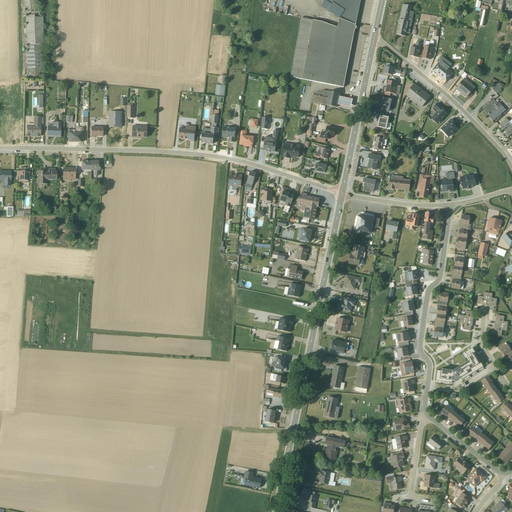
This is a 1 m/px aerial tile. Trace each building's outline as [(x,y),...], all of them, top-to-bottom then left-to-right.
[(24,0),(27,68),(30,68),(30,78),(39,77),(39,68),(42,68),(40,11),(36,11),(35,0),(24,0)] [(330,13),(339,19),(356,26),(360,0),(322,0),(324,1),(320,7),(328,12),(327,13),(330,14),(330,13)] [(411,7),(402,5),(399,21),(396,35),(405,37),(405,34),(409,34),(413,13),(410,12),(411,7)] [(343,88),(356,26),(339,19),(337,28),(321,22),(312,21),(301,19),(290,78),(343,88)] [(410,56),(416,58),(417,54),(418,54),(421,43),(420,43),(421,41),(417,40),(416,42),(415,46),(412,46),(410,56)] [(421,59),(429,60),(429,59),(430,59),(433,45),(433,42),(430,41),(430,43),(425,42),(421,59)] [(442,65),(439,63),(432,71),(446,82),(452,74),(446,69),(446,68),(443,65),(442,65)] [(385,67),(383,74),(399,78),(399,79),(403,79),(405,71),(393,69),(393,68),(389,67),(390,65),(386,64),(385,67)] [(464,79),(455,89),(465,98),(475,87),(464,79),(467,76),(464,73),(461,76),(461,77),(464,79)] [(215,96),(223,97),(225,79),(222,79),(221,86),(216,86),(215,96)] [(390,94),(395,95),(397,83),(386,81),(385,86),(386,86),(386,88),(385,88),(384,95),(390,97),(390,94)] [(414,85),(405,96),(421,108),(429,97),(414,85)] [(496,94),(501,90),(497,85),(492,89),(496,94)] [(311,102),(336,108),(336,105),(338,97),(339,94),(322,91),(313,94),(311,102)] [(352,100),(338,97),(336,105),(350,108),(352,100)] [(391,100),(383,99),(380,110),(388,112),(391,100)] [(493,122),(505,110),(499,103),(497,104),(493,100),(482,110),(493,122)] [(437,104),(433,109),(436,112),(430,119),(437,125),(447,114),(442,110),(443,109),(437,104)] [(110,128),(113,128),(114,128),(121,128),(121,113),(121,112),(121,108),(116,108),(116,112),(110,112),(110,128)] [(216,128),(216,124),(217,124),(218,111),(213,110),(212,116),(211,124),(211,128),(210,128),(209,135),(202,134),(201,143),(212,145),(214,136),(218,136),(219,129),(216,128)] [(2,114),(1,126),(11,126),(12,114),(2,114)] [(388,118),(379,116),(377,128),(390,130),(391,124),(387,123),(388,118)] [(40,137),(40,117),(33,117),(33,124),(27,124),(26,137),(40,137)] [(315,125),(316,119),(315,119),(309,118),(308,124),(306,135),(306,139),(309,139),(309,136),(312,136),(312,134),(318,135),(318,133),(312,132),(313,128),(314,128),(314,125),(315,125)] [(506,119),(498,126),(503,131),(504,130),(506,132),(504,134),(507,138),(511,133),(511,120),(509,122),(506,119)] [(440,130),(448,138),(450,136),(454,133),(453,133),(457,129),(454,126),(455,124),(451,120),(440,130)] [(60,137),(60,123),(55,123),(54,126),(47,126),(47,137),(60,137)] [(133,126),(132,139),(141,139),(141,138),(146,138),(147,126),(133,126)] [(179,129),(178,139),(189,140),(189,142),(194,142),(195,127),(186,126),(186,129),(179,129)] [(231,128),(223,127),(221,137),(226,138),(226,137),(229,137),(229,142),(234,143),(235,129),(231,129),(231,128)] [(75,128),(75,143),(82,143),(82,139),(83,139),(83,128),(75,128)] [(91,128),(90,138),(94,138),(94,137),(102,137),(102,128),(91,128)] [(318,138),(317,142),(324,144),(325,139),(329,140),(329,136),(333,136),(335,130),(326,128),(325,134),(320,133),(319,136),(319,138),(318,138)] [(278,134),(278,133),(278,130),(274,129),(272,139),(266,139),(266,142),(264,142),(263,147),(266,148),(266,151),(267,152),(269,153),(269,152),(274,152),(276,140),(277,140),(278,137),(279,134),(278,134)] [(68,142),(75,143),(75,130),(67,130),(67,138),(68,138),(68,142)] [(246,132),(241,131),(239,145),(244,145),(245,144),(247,144),(247,147),(251,147),(251,145),(252,145),(253,136),(246,135),(246,132)] [(375,142),(374,149),(381,150),(382,145),(386,146),(386,141),(387,141),(388,136),(381,135),(380,139),(374,138),(374,142),(375,142)] [(284,144),(282,158),(289,159),(290,158),(293,159),(293,157),(298,158),(300,146),(284,144)] [(329,154),(329,150),(317,148),(316,152),(314,152),(313,157),(327,160),(328,153),(329,154)] [(380,162),(381,157),(369,154),(368,159),(370,160),(369,162),(367,169),(376,170),(377,164),(377,161),(380,162)] [(81,162),(81,171),(90,171),(91,162),(81,162)] [(94,176),(98,176),(98,172),(99,172),(99,166),(98,166),(98,162),(91,162),(91,172),(94,172),(94,176)] [(326,166),(316,164),(314,172),(324,174),(326,166)] [(18,178),(18,181),(18,183),(27,183),(27,181),(29,181),(29,177),(32,177),(32,169),(22,168),(20,168),(20,172),(16,172),(16,177),(18,178)] [(36,179),(36,184),(47,185),(47,181),(52,181),(52,180),(56,181),(56,173),(55,173),(55,169),(42,169),(42,172),(37,171),(37,179),(36,179)] [(75,169),(63,169),(62,180),(74,181),(75,169)] [(3,186),(10,186),(10,172),(0,171),(0,181),(3,182),(3,186)] [(245,191),(249,192),(250,191),(251,189),(255,174),(249,172),(245,187),(246,188),(245,191)] [(441,180),(442,192),(446,192),(446,191),(449,191),(449,193),(453,192),(456,191),(456,185),(453,185),(451,173),(445,174),(445,179),(441,180)] [(228,190),(229,190),(229,191),(234,191),(235,191),(235,190),(236,190),(236,189),(238,189),(238,188),(240,188),(241,176),(234,175),(234,177),(229,176),(228,190)] [(433,185),(434,177),(420,175),(417,192),(420,192),(419,198),(426,199),(429,185),(433,185)] [(459,178),(460,184),(461,187),(462,187),(462,190),(466,189),(467,190),(470,189),(470,188),(476,186),(473,176),(470,177),(469,175),(459,178)] [(391,176),(391,178),(390,178),(389,189),(394,190),(394,189),(404,190),(404,192),(408,192),(410,180),(403,180),(403,177),(391,176)] [(375,181),(364,179),(363,183),(365,184),(365,186),(363,191),(367,192),(370,193),(370,192),(372,193),(375,181)] [(288,189),(282,187),(280,191),(282,192),(280,196),(281,197),(279,201),(285,203),(285,206),(290,207),(294,196),(289,194),(286,193),(288,189)] [(260,198),(260,201),(266,202),(266,203),(271,203),(271,202),(272,202),(273,197),(271,197),(271,191),(267,191),(266,191),(266,188),(261,188),(261,194),(262,194),(261,198),(260,198)] [(317,208),(319,201),(318,199),(306,197),(306,195),(301,194),(300,197),(297,196),(295,202),(297,202),(317,208)] [(247,199),(246,208),(255,209),(256,199),(247,199)] [(304,211),(303,218),(314,221),(316,208),(297,202),(295,209),(304,211)] [(6,217),(12,217),(12,208),(6,207),(6,208),(3,208),(3,210),(6,210),(6,217)] [(287,219),(288,212),(285,212),(285,209),(279,208),(278,217),(287,219)] [(377,229),(379,220),(377,219),(373,218),(373,215),(361,213),(361,216),(358,217),(355,231),(356,231),(355,233),(359,234),(360,232),(374,235),(375,228),(377,229)] [(431,218),(432,214),(425,213),(423,230),(422,230),(421,235),(422,235),(422,240),(431,241),(432,231),(431,231),(432,223),(433,219),(431,218)] [(414,227),(417,228),(419,216),(413,214),(413,215),(411,215),(410,217),(406,216),(405,225),(409,226),(409,230),(414,231),(414,227)] [(469,217),(461,216),(460,224),(458,223),(458,227),(470,229),(471,222),(468,222),(469,217)] [(489,218),(486,233),(498,236),(500,227),(500,226),(501,221),(493,219),(490,218),(490,219),(489,218)] [(397,224),(388,222),(387,226),(386,226),(385,229),(386,229),(385,231),(390,232),(389,238),(396,240),(397,235),(396,235),(398,223),(397,224)] [(470,229),(458,227),(457,231),(458,231),(457,234),(459,234),(458,238),(466,239),(467,233),(470,234),(470,229)] [(309,242),(309,239),(310,239),(311,235),(310,235),(311,231),(299,229),(296,240),(309,242)] [(511,236),(509,232),(501,238),(509,247),(511,244),(511,236)] [(465,248),(466,239),(458,238),(457,242),(456,242),(456,245),(455,245),(455,249),(464,250),(465,248)] [(478,255),(477,259),(482,260),(482,256),(485,257),(488,245),(480,243),(477,255),(478,255)] [(240,246),(239,255),(250,256),(250,252),(251,252),(251,249),(250,249),(251,249),(251,248),(251,247),(240,246)] [(362,260),(365,248),(354,246),(352,255),(350,255),(348,264),(362,267),(363,261),(362,260)] [(304,248),(297,247),(296,251),(294,251),(293,251),(292,252),(291,253),(295,254),(294,260),(305,262),(306,255),(306,254),(307,254),(308,250),(304,249),(304,248)] [(424,250),(421,250),(419,264),(431,266),(433,249),(424,247),(424,250)] [(495,247),(492,255),(497,257),(498,255),(503,257),(506,252),(495,247)] [(284,262),(286,255),(283,254),(278,253),(273,252),(271,258),(284,262)] [(464,256),(454,255),(453,259),(455,259),(454,259),(453,262),(455,262),(454,266),(462,268),(463,259),(464,256)] [(286,269),(284,277),(284,276),(301,280),(303,273),(296,271),(297,267),(290,266),(289,270),(286,269)] [(451,273),(451,277),(460,278),(461,274),(462,268),(454,266),(454,271),(452,270),(452,273),(451,273)] [(418,280),(416,272),(405,274),(405,278),(407,278),(408,281),(405,282),(405,285),(417,283),(416,280),(418,280)] [(346,276),(343,287),(354,290),(355,283),(360,284),(362,284),(364,278),(361,278),(360,279),(346,276)] [(460,278),(451,277),(450,280),(452,281),(451,281),(450,284),(452,284),(451,288),(459,290),(459,289),(462,290),(463,282),(460,282),(460,278)] [(404,293),(405,297),(416,295),(415,287),(417,287),(417,283),(406,285),(406,288),(405,290),(405,292),(404,293)] [(285,288),(283,295),(298,298),(301,286),(289,284),(288,288),(285,288)] [(437,301),(437,304),(446,305),(448,294),(440,293),(440,298),(438,298),(438,301),(437,301)] [(486,306),(487,293),(483,293),(483,297),(477,297),(476,304),(482,305),(482,306),(486,306)] [(489,307),(489,306),(495,307),(495,306),(496,299),(491,299),(492,294),(487,293),(486,306),(489,307)] [(340,302),(339,310),(351,313),(352,307),(354,307),(355,300),(353,300),(343,298),(342,303),(340,302)] [(404,316),(412,314),(412,311),(413,311),(413,308),(412,302),(412,299),(404,301),(404,303),(400,304),(402,313),(404,313),(404,316)] [(446,305),(437,304),(436,308),(437,308),(436,311),(438,311),(437,315),(445,316),(446,309),(446,305)] [(472,318),(473,312),(465,311),(465,316),(463,316),(463,315),(461,315),(461,316),(458,315),(458,319),(460,320),(472,322),(473,319),(472,318)] [(399,322),(400,328),(412,326),(411,318),(413,317),(412,314),(401,316),(402,322),(399,322)] [(434,322),(434,325),(443,327),(445,316),(437,315),(436,319),(435,319),(434,322)] [(496,316),(495,322),(494,325),(507,326),(507,323),(503,322),(504,317),(496,316)] [(276,322),(274,329),(277,330),(289,333),(291,325),(292,325),(293,322),(279,319),(278,322),(276,322)] [(349,321),(337,319),(334,331),(347,333),(349,321)] [(472,322),(460,320),(458,320),(457,323),(459,323),(459,324),(464,325),(463,330),(470,331),(471,325),(472,325),(472,322)] [(443,327),(434,325),(433,329),(433,332),(434,332),(434,337),(442,338),(443,330),(443,327)] [(506,331),(507,326),(494,325),(494,328),(494,329),(494,335),(501,336),(502,331),(506,331)] [(408,342),(410,341),(408,333),(408,330),(403,331),(403,333),(392,335),(393,340),(396,340),(397,344),(398,344),(398,346),(408,345),(408,342)] [(275,341),(273,349),(286,352),(287,347),(288,347),(289,340),(277,337),(276,341),(275,341)] [(333,340),(330,351),(343,354),(344,350),(347,351),(348,344),(333,340)] [(505,343),(497,348),(499,351),(500,353),(502,353),(504,356),(511,352),(507,345),(506,345),(505,343)] [(409,348),(408,345),(398,346),(399,349),(396,350),(396,353),(394,354),(395,359),(397,358),(398,361),(408,359),(408,357),(408,356),(407,348),(409,348)] [(455,382),(461,380),(483,367),(477,359),(478,358),(472,348),(464,353),(469,361),(452,371),(440,369),(440,371),(436,371),(435,381),(451,384),(452,381),(455,382)] [(272,363),(271,367),(284,369),(286,359),(276,357),(276,358),(274,358),(273,363),(272,363)] [(399,369),(400,372),(401,377),(406,376),(406,374),(409,373),(409,375),(414,374),(413,372),(417,372),(416,367),(416,365),(412,366),(413,368),(412,368),(412,367),(411,366),(410,362),(399,364),(400,368),(399,369)] [(330,387),(339,389),(343,390),(344,384),(341,383),(344,368),(334,366),(330,387)] [(366,390),(370,369),(358,367),(354,388),(355,388),(355,392),(366,393),(366,390)] [(277,376),(271,374),(269,380),(275,382),(275,383),(284,385),(285,378),(277,376)] [(481,382),(487,390),(493,386),(487,377),(481,382)] [(400,390),(400,394),(414,392),(412,385),(414,384),(414,380),(401,382),(402,389),(400,390)] [(266,395),(281,398),(283,392),(268,388),(268,386),(265,385),(264,390),(267,390),(266,395)] [(487,390),(486,391),(486,392),(487,393),(488,393),(489,393),(491,395),(497,391),(495,388),(494,388),(493,386),(487,390)] [(497,391),(491,395),(497,404),(503,399),(501,397),(501,396),(497,391)] [(338,400),(328,397),(324,417),(337,419),(339,409),(336,409),(338,400)] [(396,401),(398,413),(411,411),(409,399),(396,401)] [(445,406),(440,412),(449,419),(454,413),(452,411),(454,409),(447,404),(445,406)] [(500,408),(508,415),(511,410),(511,407),(508,404),(504,409),(502,406),(500,408)] [(267,410),(264,422),(271,424),(272,423),(273,423),(275,412),(267,410)] [(455,412),(454,412),(453,412),(454,413),(449,418),(451,420),(451,421),(454,423),(459,417),(457,415),(457,414),(456,413),(455,412)] [(464,421),(459,417),(454,423),(459,427),(460,427),(464,421)] [(396,420),(394,421),(395,426),(394,427),(394,431),(395,431),(399,430),(400,431),(405,430),(405,429),(409,429),(409,424),(406,425),(406,423),(407,423),(406,419),(403,419),(403,418),(398,419),(396,420)] [(475,439),(480,433),(482,431),(476,427),(474,429),(469,435),(475,439)] [(480,433),(475,439),(478,442),(478,441),(480,443),(485,437),(485,436),(484,435),(483,435),(482,435),(480,433)] [(397,449),(397,450),(405,448),(404,441),(407,440),(406,436),(395,438),(395,439),(391,440),(393,450),(397,449)] [(438,450),(443,444),(439,441),(438,441),(436,439),(433,436),(426,445),(433,450),(434,449),(437,451),(438,450)] [(488,450),(493,443),(485,437),(480,443),(488,450)] [(353,448),(354,445),(345,443),(345,442),(326,438),(325,444),(327,445),(325,458),(335,460),(338,448),(343,449),(344,446),(351,447),(351,448),(353,448)] [(508,460),(511,457),(504,450),(497,457),(504,463),(505,464),(508,460)] [(390,457),(392,468),(403,466),(402,459),(403,459),(403,455),(402,452),(391,454),(391,456),(395,455),(396,456),(390,457)] [(426,456),(424,469),(434,470),(435,463),(439,463),(439,458),(426,456)] [(455,469),(462,475),(469,466),(462,461),(463,459),(460,457),(453,465),(456,467),(455,469)] [(476,469),(466,481),(474,488),(480,481),(481,482),(485,477),(476,469)] [(334,474),(320,471),(319,476),(320,476),(319,483),(332,486),(334,474)] [(245,472),(243,478),(241,478),(240,484),(244,485),(259,488),(261,479),(253,478),(254,473),(245,472)] [(393,474),(383,476),(383,477),(383,478),(385,477),(387,484),(388,484),(390,492),(401,490),(400,482),(401,482),(400,477),(394,478),(393,474)] [(434,477),(423,475),(423,479),(424,479),(423,487),(438,489),(439,485),(436,484),(434,484),(434,477)] [(318,493),(312,492),(311,496),(308,495),(307,502),(306,502),(310,503),(309,508),(315,509),(314,508),(315,504),(316,501),(315,501),(316,497),(317,498),(318,493)] [(468,498),(461,493),(454,503),(463,509),(468,502),(466,500),(468,498)] [(327,500),(325,509),(330,510),(331,504),(335,505),(336,502),(327,500)] [(499,502),(490,511),(491,511),(505,511),(507,510),(503,506),(506,504),(502,500),(500,502),(499,502)] [(388,504),(384,503),(383,507),(381,507),(380,511),(393,511),(394,506),(388,505),(388,504)]
